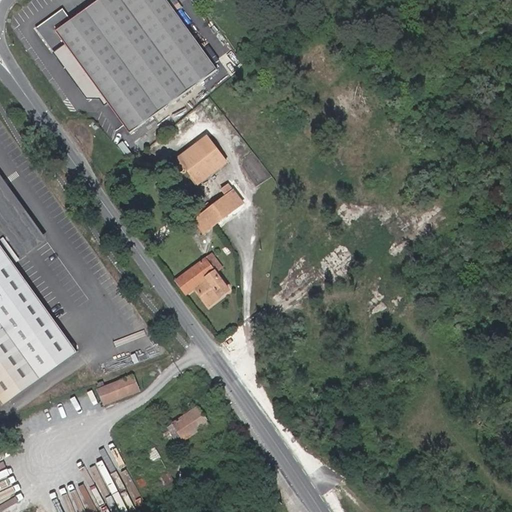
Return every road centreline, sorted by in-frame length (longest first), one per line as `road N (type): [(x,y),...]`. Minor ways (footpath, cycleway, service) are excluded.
road 1 (tertiary): [(324,511),(3,63)]
road 2 (unknown): [(0,176),(85,291)]
